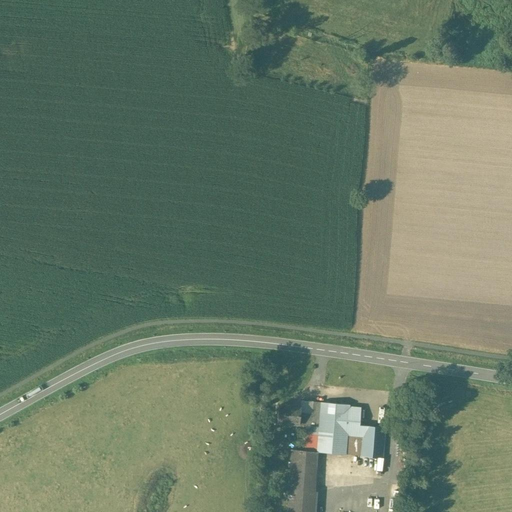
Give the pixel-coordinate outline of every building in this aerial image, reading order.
[(300,413),(312,413),(313,402),(300,401),(300,408),(300,413)] [(321,403),(313,402),(312,413),(320,414),(321,403)] [(349,405),(321,403),(320,414),(319,423),(348,425),(349,407),(349,405)] [(300,408),(278,405),(277,423),(299,425),(300,413),(300,408)] [(361,408),(349,407),(348,425),(362,427),(362,425),(359,425),(361,408)] [(312,413),(300,413),(299,425),(306,425),(319,426),(319,423),(320,414),(312,413)] [(348,425),(319,423),(319,426),(317,452),(318,452),(345,454),(347,437),(348,425)] [(319,426),(306,425),(304,451),(317,452),(319,426)] [(385,427),(362,425),(362,427),(348,425),(347,437),(361,438),(360,456),(383,458),(385,427)] [(304,451),(291,450),(286,511),(314,511),(317,491),(315,491),(318,452),(317,452),(304,451)]
